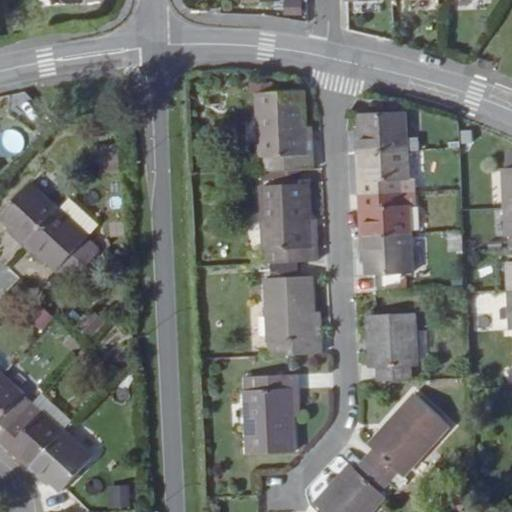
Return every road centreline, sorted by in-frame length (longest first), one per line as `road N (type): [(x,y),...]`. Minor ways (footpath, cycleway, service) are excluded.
road 1 (tertiary): [(174,511),(154,49)]
road 2 (residential): [(283,497),(336,439),(346,408),(329,60)]
road 3 (residential): [(329,60),(511,113)]
road 4 (residential): [(154,49),(264,49),(329,60)]
road 5 (residential): [(0,72),(154,49)]
